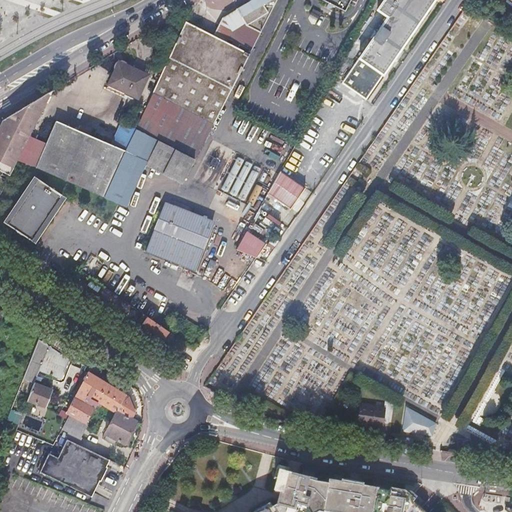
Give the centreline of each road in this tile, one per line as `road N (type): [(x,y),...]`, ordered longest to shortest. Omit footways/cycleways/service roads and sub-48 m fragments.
road 1 (unclassified): [(456,0),(187,392)]
road 2 (tertiary): [(198,416),(279,440),(467,475)]
road 3 (tertiary): [(0,281),(164,392)]
road 4 (primary): [(0,102),(143,8)]
road 5 (primary): [(143,8),(0,82)]
